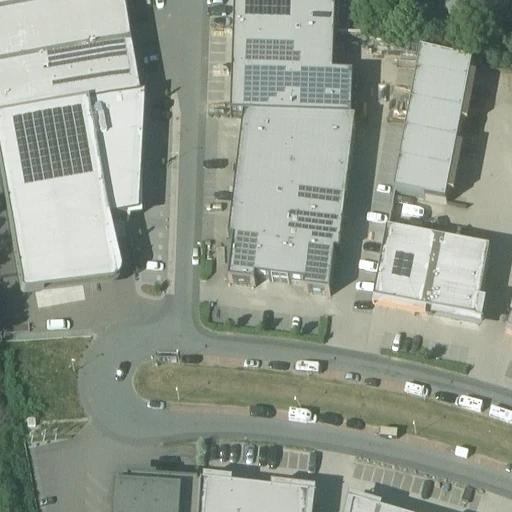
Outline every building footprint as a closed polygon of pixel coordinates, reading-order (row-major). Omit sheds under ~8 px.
[(119,0),(0,0),(0,120),(140,95),(119,0)] [(334,35),(335,0),(234,0),(233,32),(334,35)] [(486,1),(482,0),(441,0),(435,18),(476,31),(486,1)] [(332,78),(334,35),(233,32),(231,75),(332,78)] [(420,56),(393,197),(445,207),(472,68),(420,56)] [(351,124),(352,79),(332,79),(332,78),(231,75),(230,119),(243,120),(351,124)] [(136,101),(0,125),(0,195),(18,298),(18,299),(19,299),(19,300),(20,300),(20,301),(21,301),(22,302),(23,302),(40,300),(39,294),(96,284),(86,229),(105,226),(135,220),(141,104),(141,100),(136,101)] [(232,244),(227,286),(254,289),(255,282),(303,288),(302,295),(329,299),(334,257),(339,257),(355,124),(351,124),(243,120),(228,244),(232,244)] [(376,286),(372,307),(422,316),(435,244),(386,235),(376,286)] [(489,255),(435,244),(422,316),(476,327),(480,306),(479,306),(489,255)] [(199,511),(200,503),(202,488),(198,488),(127,483),(126,493),(115,493),(113,511),(199,511)] [(307,511),(309,501),(202,488),(200,503),(199,511),(307,511)]
